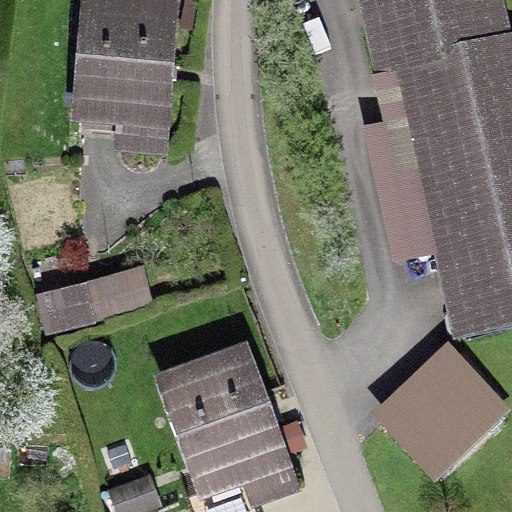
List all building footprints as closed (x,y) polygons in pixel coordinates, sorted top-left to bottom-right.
[(489,0),(360,0),(375,68),(498,42),(489,0)] [(170,143),(176,23),(79,19),(73,138),(170,143)] [(511,46),(402,69),(460,350),(511,339),(511,46)] [(134,280),(34,304),(41,336),(141,312),(134,280)] [(239,359),(149,389),(187,501),(230,487),(238,511),(250,511),(287,500),(239,359)] [(374,421),(440,493),(503,436),(437,363),(374,421)] [(132,511),(148,507),(140,483),(108,494),(114,511),(132,511)]
